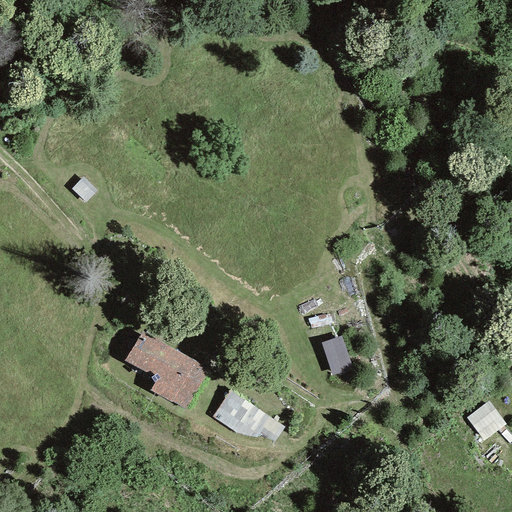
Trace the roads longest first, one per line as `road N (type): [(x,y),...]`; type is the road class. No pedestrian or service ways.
road 1 (track): [(329,0),(397,99),(435,223),(511,332)]
road 2 (track): [(208,335),(88,252),(0,153)]
